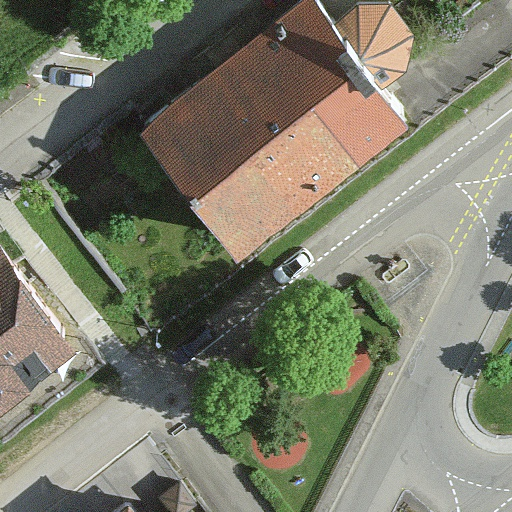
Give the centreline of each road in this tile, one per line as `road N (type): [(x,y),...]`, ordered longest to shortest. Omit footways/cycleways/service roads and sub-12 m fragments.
road 1 (residential): [(511,100),(319,264),(0,509)]
road 2 (residential): [(207,0),(0,157)]
road 3 (residential): [(511,220),(424,419)]
